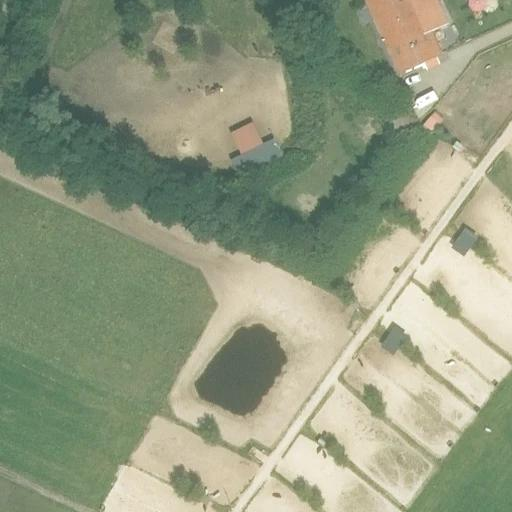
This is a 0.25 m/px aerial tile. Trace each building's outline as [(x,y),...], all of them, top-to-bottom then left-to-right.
[(364,0),(400,76),(441,57),(415,0),(364,0)] [(421,0),(431,20),(447,13),(441,0),(421,0)] [(368,114),(358,138),(390,151),(399,126),(368,114)] [(311,196),(294,208),(301,218),(318,206),(311,196)] [(319,203),(303,223),(319,235),(335,215),(319,203)]
